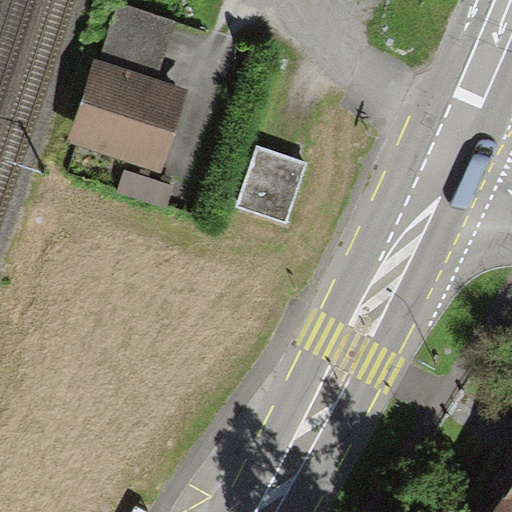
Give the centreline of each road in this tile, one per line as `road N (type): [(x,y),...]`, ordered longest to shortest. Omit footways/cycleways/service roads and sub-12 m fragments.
road 1 (primary): [(265,511),(460,159)]
road 2 (primary): [(460,159),(511,24)]
